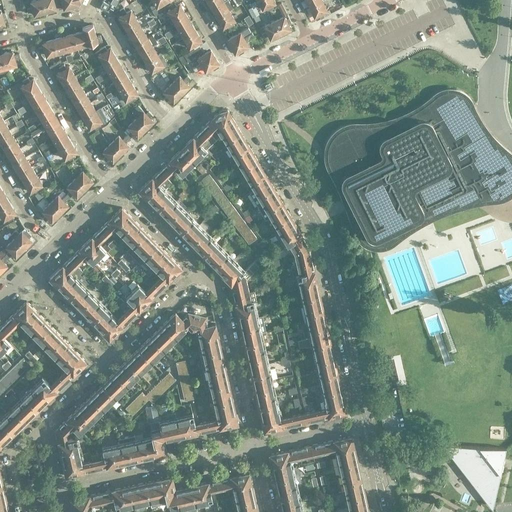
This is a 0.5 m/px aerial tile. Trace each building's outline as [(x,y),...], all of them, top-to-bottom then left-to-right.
[(45,11),(41,0),(36,0),(31,2),(32,6),(27,8),(28,12),(34,11),(35,15),(38,14),(38,13),(45,11)] [(57,4),(59,3),(57,0),(41,0),(45,11),(53,9),(53,10),(56,9),(55,5),(57,4)] [(80,1),(80,0),(57,0),(59,3),(57,4),(59,9),(64,8),(67,7),(69,10),(74,8),(74,5),(79,4),(78,2),(80,1)] [(166,0),(153,0),(154,0),(148,3),(152,9),(166,0)] [(185,13),(181,6),(181,5),(180,3),(176,5),(174,2),(178,0),(168,0),(171,4),(168,5),(170,9),(168,10),(173,19),(185,13)] [(223,2),(222,0),(207,0),(211,6),(210,6),(212,9),(223,2)] [(275,2),(274,0),(258,0),(263,8),(266,7),(267,10),(273,7),(271,4),(275,2)] [(327,10),(322,0),(310,6),(313,13),(314,16),(318,14),(320,18),(324,16),(332,12),(330,8),(327,10)] [(229,11),(223,2),(212,9),(213,11),(214,11),(218,17),(229,11)] [(292,23),(289,17),(287,15),(281,3),(277,5),(283,17),(274,21),(280,33),(287,29),(288,30),(290,29),(288,25),(292,23)] [(136,19),(131,10),(126,12),(123,7),(119,9),(122,15),(119,17),(120,19),(121,19),(125,26),(136,19)] [(234,20),(229,11),(218,17),(222,24),(221,24),(223,27),(226,25),(228,28),(234,25),(232,21),(234,20)] [(191,21),(189,19),(185,13),(173,19),(179,28),(191,21)] [(253,23),(249,16),(244,18),(248,25),(253,23)] [(142,28),(136,19),(125,26),(130,35),(142,28)] [(196,31),(192,24),(191,21),(179,28),(184,37),(196,31)] [(280,33),(274,21),(259,29),(262,33),(263,37),(269,34),(271,38),(273,37),(280,33)] [(96,36),(93,24),(82,27),(83,31),(87,44),(87,45),(98,42),(102,41),(100,35),(96,36)] [(147,37),(142,28),(130,35),(136,44),(147,37)] [(87,44),(83,31),(74,34),(77,47),(87,44)] [(202,40),(202,39),(200,37),(196,31),(184,37),(190,47),(192,45),(194,49),(200,45),(198,42),(202,40)] [(248,45),(246,41),(254,36),(252,33),(243,38),(240,32),(227,40),(235,53),(236,52),(239,55),(244,52),(243,48),(248,45)] [(77,47),(74,34),(63,37),(67,50),(77,47)] [(67,50),(63,37),(53,40),(57,52),(67,50)] [(152,46),(147,37),(136,44),(141,53),(152,46)] [(57,52),(53,40),(46,42),(46,41),(43,42),(44,46),(38,48),(39,52),(45,51),(46,55),(57,52)] [(115,56),(112,50),(112,49),(111,47),(107,49),(105,46),(99,49),(101,53),(99,54),(104,63),(115,56)] [(158,55),(152,46),(141,53),(146,62),(158,55)] [(218,63),(211,50),(198,58),(201,63),(193,68),(195,72),(204,67),(206,70),(211,67),(214,70),(219,67),(218,63)] [(15,59),(21,58),(19,53),(13,55),(12,51),(9,51),(10,52),(2,54),(6,67),(16,64),(15,59)] [(163,64),(158,55),(146,62),(150,69),(151,72),(155,69),(157,73),(163,69),(161,66),(163,64)] [(121,65),(115,56),(104,63),(110,72),(121,65)] [(74,75),(69,66),(66,67),(64,64),(59,67),(60,71),(57,73),(58,75),(59,75),(63,82),(74,75)] [(126,74),(121,65),(110,72),(115,81),(126,74)] [(157,83),(162,80),(162,81),(165,79),(162,72),(153,76),(157,83)] [(132,84),(129,79),(126,74),(115,81),(120,90),(132,84)] [(80,84),(74,75),(63,82),(67,89),(66,89),(68,91),(80,84)] [(189,86),(186,82),(191,78),(187,75),(183,79),(180,76),(172,83),(181,93),(187,87),(187,88),(189,86)] [(39,88),(35,81),(34,78),(30,80),(28,77),(22,80),(24,84),(22,85),(27,94),(39,88)] [(181,93),(172,83),(164,91),(168,94),(163,99),(166,102),(171,98),(174,101),(176,99),(176,98),(181,93)] [(85,93),(80,84),(68,91),(69,94),(70,93),(74,100),(85,93)] [(138,93),(136,90),(132,84),(120,90),(126,100),(128,98),(130,102),(136,98),(134,95),(138,93)] [(44,96),(43,94),(42,94),(39,88),(27,94),(33,104),(44,96)] [(471,105),(469,102),(469,101),(468,101),(468,100),(467,99),(466,98),(465,97),(464,96),(463,95),(462,95),(461,94),(460,94),(460,93),(459,93),(458,93),(457,92),(456,92),(455,92),(454,92),(453,91),(452,91),(451,91),(450,91),(449,91),(448,91),(447,91),(446,92),(445,92),(444,92),(443,92),(442,93),(441,93),(440,93),(439,94),(438,95),(437,95),(436,96),(429,102),(428,103),(426,104),(424,105),(423,107),(421,108),(419,109),(417,110),(415,111),(413,112),(412,113),(410,114),(408,115),(406,116),(404,117),(402,118),(400,118),(398,119),(396,120),(394,120),(392,121),(390,122),(388,122),(386,123),(383,123),(381,124),(379,124),(377,124),(374,125),(372,125),(370,125),(368,126),(365,126),(363,126),(361,126),(358,126),(356,126),(354,126),(353,126),(352,126),(351,126),(350,126),(348,127),(347,127),(346,127),(345,128),(344,128),(343,129),(342,129),(341,130),(340,131),(339,131),(338,132),(337,133),(336,134),(335,134),(335,135),(334,136),(333,137),(333,138),(332,138),(331,139),(331,140),(330,141),(330,142),(329,143),(329,144),(329,145),(328,146),(328,147),(328,148),(327,149),(327,150),(327,152),(327,153),(327,154),(327,155),(327,156),(327,157),(327,158),(327,159),(327,160),(328,161),(328,162),(328,163),(328,164),(329,165),(329,166),(330,167),(330,168),(331,169),(332,172),(334,175),(336,178),(337,181),(339,185),(340,188),(341,191),(343,194),(344,197),(345,200),(347,203),(348,206),(349,209),(350,212),(351,215),(352,218),(353,222),(354,225),(354,226),(355,227),(355,229),(355,230),(356,231),(356,232),(357,233),(357,234),(358,235),(358,236),(359,237),(360,238),(360,239),(361,240),(362,240),(363,241),(363,242),(364,242),(365,243),(366,244),(367,244),(367,245),(368,245),(369,245),(370,246),(371,246),(372,246),(373,247),(374,247),(375,247),(376,247),(377,247),(378,247),(379,247),(381,247),(382,247),(383,247),(384,247),(385,246),(386,246),(387,245),(388,245),(389,245),(390,244),(391,244),(392,243),(393,242),(397,239),(399,237),(402,235),(404,234),(406,232),(409,230),(411,229),(414,227),(416,226),(418,224),(421,223),(424,222),(426,220),(429,219),(431,218),(434,216),(437,215),(439,214),(442,213),(445,212),(447,211),(450,210),(453,209),(455,208),(458,207),(461,206),(464,205),(467,205),(469,204),(472,203),(475,203),(478,202),(481,202),(484,201),(486,201),(489,200),(494,200),(495,200),(496,200),(497,200),(498,199),(499,199),(500,199),(501,199),(502,198),(503,198),(504,198),(505,197),(506,197),(507,196),(508,196),(509,195),(510,194),(511,193),(511,192),(511,157),(511,156),(510,156),(509,155),(505,152),(504,150),(502,149),(500,148),(499,146),(497,145),(496,143),(494,142),(493,140),(491,138),(490,137),(489,135),(487,133),(488,132),(488,131),(488,130),(488,129),(487,129),(487,128),(486,128),(485,128),(484,128),(483,128),(482,126),(481,124),(479,122),(478,120),(477,119),(476,117),(475,115),(474,113),(473,111),(472,109),(471,107),(471,105)] [(90,102),(85,93),(74,100),(77,107),(78,109),(90,102)] [(49,106),(45,99),(46,99),(44,96),(33,104),(38,112),(49,106)] [(96,111),(90,102),(78,109),(80,112),(84,118),(96,111)] [(132,111),(136,115),(143,108),(138,104),(132,111)] [(55,115),(49,106),(38,112),(43,122),(55,115)] [(98,110),(103,118),(107,115),(102,107),(98,110)] [(237,125),(227,109),(222,108),(211,119),(216,127),(220,135),(221,134),(237,125)] [(101,121),(96,111),(84,118),(88,125),(89,128),(93,125),(95,129),(101,125),(99,122),(101,121)] [(153,121),(150,118),(153,115),(148,111),(146,113),(143,111),(136,119),(145,128),(151,123),(153,121)] [(60,124),(55,115),(43,122),(49,131),(60,124)] [(145,128),(136,119),(128,126),(132,130),(127,135),(130,138),(135,133),(138,136),(140,134),(145,128)] [(200,143),(216,127),(211,119),(193,137),(200,143)] [(0,135),(9,130),(4,121),(0,123),(0,135)] [(66,132),(64,130),(60,124),(49,131),(54,140),(66,132)] [(245,139),(237,125),(221,134),(229,148),(245,139)] [(14,139),(9,130),(0,135),(0,140),(3,146),(14,139)] [(71,142),(67,135),(66,132),(54,140),(59,149),(71,142)] [(129,145),(126,142),(130,138),(127,135),(122,139),(119,135),(111,143),(120,153),(126,147),(129,145)] [(206,150),(200,143),(193,137),(187,143),(200,156),(206,150)] [(20,148),(14,139),(3,146),(8,155),(20,148)] [(253,153),(245,139),(229,148),(238,162),(253,153)] [(73,153),(77,151),(75,148),(75,149),(71,142),(59,149),(65,158),(68,156),(70,160),(75,156),(73,153)] [(120,153),(111,143),(104,151),(103,151),(104,151),(100,153),(103,158),(106,161),(110,157),(113,161),(115,159),(115,158),(120,153)] [(200,156),(187,143),(181,149),(194,162),(200,156)] [(25,157),(20,148),(8,155),(14,164),(25,157)] [(194,162),(181,149),(175,155),(188,168),(194,162)] [(261,167),(253,153),(238,162),(246,176),(261,167)] [(188,168),(175,155),(169,161),(175,167),(182,174),(188,168)] [(31,166),(25,157),(14,164),(12,164),(16,172),(18,171),(19,173),(31,166)] [(159,183),(172,170),(175,167),(169,161),(152,177),(159,183)] [(36,175),(31,166),(19,173),(25,182),(36,175)] [(270,180),(264,172),(261,167),(246,176),(254,190),(270,180)] [(93,181),(90,177),(92,175),(88,170),(85,173),(83,171),(75,178),(85,188),(90,182),(91,183),(93,181)] [(42,184),(36,175),(25,182),(29,189),(28,189),(30,191),(33,189),(35,192),(41,189),(39,186),(42,184)] [(257,240),(210,175),(203,180),(249,245),(257,240)] [(164,189),(159,183),(152,177),(139,190),(151,203),(164,190),(164,189)] [(85,188),(75,178),(67,186),(71,190),(66,194),(70,197),(74,193),(77,196),(79,194),(79,193),(85,188)] [(278,194),(270,180),(254,190),(262,204),(278,194)] [(162,214),(175,202),(164,190),(151,203),(162,214)] [(0,208),(10,203),(6,196),(5,194),(0,196),(0,208)] [(68,205),(65,202),(70,197),(66,194),(62,199),(58,195),(51,203),(60,212),(66,207),(68,205)] [(286,208),(278,194),(262,204),(271,217),(286,208)] [(174,226),(187,213),(175,202),(162,214),(174,226)] [(16,212),(14,209),(14,210),(10,203),(0,208),(0,212),(4,219),(6,217),(8,221),(14,217),(12,214),(16,212)] [(60,212),(51,203),(43,210),(46,214),(42,218),(45,221),(50,217),(53,220),(55,218),(54,218),(60,212)] [(121,233),(134,219),(122,207),(109,220),(115,226),(115,227),(121,233)] [(294,222),(286,208),(271,217),(279,231),(294,222)] [(185,237),(198,225),(187,213),(174,226),(185,237)] [(133,245),(146,232),(134,219),(121,233),(133,245)] [(98,243),(115,227),(115,226),(109,220),(92,237),(98,243)] [(303,236),(294,222),(279,231),(287,245),(289,244),(303,236)] [(197,249),(209,236),(198,225),(185,237),(197,249)] [(32,241),(29,238),(31,235),(27,230),(24,233),(22,231),(19,234),(15,230),(12,234),(14,238),(24,248),(29,242),(30,243),(32,241)] [(144,257),(158,244),(146,232),(133,245),(144,257)] [(208,261),(221,248),(209,236),(197,249),(208,261)] [(309,247),(303,236),(289,244),(295,255),(295,256),(310,252),(309,247)] [(105,250),(98,243),(92,237),(86,243),(99,256),(105,250)] [(24,248),(14,238),(6,246),(10,250),(5,254),(8,257),(13,253),(16,256),(18,254),(24,248)] [(99,256),(86,243),(80,249),(86,255),(92,262),(99,256)] [(156,269),(170,256),(158,244),(144,257),(156,269)] [(220,272),(232,260),(221,248),(208,261),(220,272)] [(69,272),(86,255),(80,249),(63,265),(69,272)] [(312,261),(310,252),(295,256),(298,265),(312,261)] [(7,265),(4,262),(8,257),(5,254),(1,259),(0,257),(0,271),(5,267),(7,265)] [(169,281),(182,268),(170,256),(156,269),(162,275),(169,281)] [(242,273),(244,271),(232,260),(220,272),(231,284),(242,273)] [(315,271),(312,261),(298,265),(300,274),(315,271)] [(61,291),(75,277),(69,272),(63,265),(50,278),(61,291)] [(315,271),(300,274),(298,275),(302,290),(318,287),(315,271)] [(249,292),(246,276),(242,273),(231,284),(234,296),(249,292)] [(152,298),(169,281),(162,275),(145,291),(152,298)] [(73,303),(87,290),(75,277),(61,291),(73,303)] [(152,298),(145,291),(139,284),(132,290),(146,304),(152,298)] [(322,302),(318,287),(302,290),(305,306),(322,302)] [(85,315),(99,302),(87,290),(73,303),(85,315)] [(146,304),(132,290),(126,296),(133,303),(139,310),(146,304)] [(251,301),(249,292),(234,296),(236,305),(251,301)] [(25,326),(38,313),(26,301),(13,314),(20,320),(19,320),(25,326)] [(253,301),(251,301),(236,305),(239,321),(257,317),(253,301)] [(97,327),(111,314),(99,302),(85,315),(97,327)] [(325,318),(322,302),(305,306),(309,322),(325,318)] [(125,323),(139,310),(133,303),(116,320),(120,324),(123,321),(125,323)] [(188,326),(182,319),(175,312),(163,324),(176,338),(188,326)] [(208,326),(206,317),(188,312),(182,319),(188,326),(192,330),(197,328),(208,326)] [(37,338),(50,325),(38,313),(25,326),(37,338)] [(3,337),(12,327),(19,320),(20,320),(13,314),(0,326),(0,346),(3,350),(10,344),(3,337)] [(107,337),(120,324),(116,320),(111,314),(97,327),(107,337)] [(260,332),(257,317),(239,321),(243,336),(260,332)] [(329,333),(325,318),(309,322),(312,337),(329,333)] [(109,339),(125,323),(123,321),(120,324),(107,337),(109,339)] [(176,338),(163,324),(151,336),(164,349),(176,338)] [(219,340),(215,324),(208,326),(197,328),(201,345),(219,340)] [(43,344),(56,331),(50,325),(37,338),(43,344)] [(49,351),(62,337),(56,331),(43,344),(49,351)] [(264,348),(260,332),(243,336),(246,352),(264,348)] [(332,349),(329,336),(329,333),(312,337),(316,353),(332,349)] [(164,349),(151,336),(139,348),(152,361),(164,349)] [(61,363),(74,350),(62,337),(49,351),(61,363)] [(223,357),(219,340),(201,345),(205,361),(223,357)] [(152,361),(139,348),(127,360),(140,373),(152,361)] [(267,364),(264,348),(246,352),(250,368),(267,364)] [(336,365),(332,349),(316,353),(319,368),(336,365)] [(73,375),(86,362),(74,350),(61,363),(67,369),(67,368),(73,375)] [(0,394),(31,365),(23,357),(0,380),(0,394)] [(227,374),(225,366),(223,357),(205,361),(208,378),(227,374)] [(140,373),(127,360),(115,372),(128,385),(140,373)] [(194,399),(185,360),(175,362),(184,401),(194,399)] [(395,378),(391,362),(380,364),(383,380),(395,378)] [(271,379),(267,364),(250,368),(253,383),(271,379)] [(339,380),(336,365),(319,368),(323,384),(339,380)] [(56,392),(73,375),(67,368),(67,369),(50,385),(56,392)] [(128,385),(115,372),(103,384),(116,397),(128,385)] [(152,402),(176,378),(170,372),(146,396),(142,392),(125,409),(132,416),(149,399),(152,402)] [(230,390),(227,374),(208,378),(212,394),(230,390)] [(56,392),(50,385),(43,378),(31,390),(44,403),(56,392)] [(274,395),(271,379),(253,383),(257,399),(274,395)] [(343,396),(339,380),(323,384),(326,400),(343,396)] [(116,397),(103,384),(90,396),(103,409),(116,397)] [(44,403),(31,390),(19,402),(32,415),(44,403)] [(234,407),(230,390),(212,394),(216,411),(234,407)] [(278,410),(274,395),(257,399),(260,414),(278,410)] [(103,409),(90,396),(78,408),(91,421),(103,409)] [(343,396),(326,400),(325,400),(327,408),(329,417),(347,413),(343,396)] [(32,415),(19,402),(7,414),(20,427),(32,415)] [(238,424),(234,407),(216,411),(218,419),(220,428),(238,424)] [(91,421),(78,408),(66,420),(72,426),(79,433),(91,421)] [(329,417),(327,408),(304,413),(306,422),(329,417)] [(283,427),(281,418),(279,410),(278,410),(260,414),(264,431),(283,427)] [(306,422),(304,413),(281,418),(283,427),(306,422)] [(20,427),(7,414),(0,420),(0,431),(8,439),(20,427)] [(218,419),(195,424),(193,415),(176,419),(180,437),(220,428),(218,419)] [(180,437),(176,419),(159,422),(161,431),(162,431),(164,440),(180,437)] [(65,433),(72,426),(66,420),(55,430),(58,442),(67,441),(67,440),(65,433)] [(167,453),(164,440),(162,431),(161,431),(152,434),(152,437),(153,437),(157,455),(167,453)] [(356,453),(352,436),(334,440),(336,449),(337,457),(356,453)] [(153,437),(152,437),(136,441),(140,459),(157,455),(153,437)] [(80,455),(78,444),(76,438),(67,440),(67,441),(58,442),(62,459),(80,455)] [(336,449),(334,440),(311,445),(313,454),(336,449)] [(140,459),(136,441),(119,445),(124,463),(140,459)] [(124,463),(119,445),(103,448),(105,458),(107,467),(124,463)] [(313,454),(311,445),(287,451),(289,459),(290,459),(313,454)] [(456,458),(471,447),(446,446),(456,458)] [(503,460),(506,448),(471,447),(456,458),(478,487),(492,476),(498,483),(503,460)] [(291,467),(290,459),(289,459),(287,451),(269,455),(273,471),(291,467)] [(359,469),(356,453),(337,457),(341,474),(359,469)] [(84,472),(82,463),(80,455),(62,459),(66,476),(84,472)] [(105,458),(82,463),(84,472),(107,467),(105,458)] [(295,484),(291,467),(273,471),(277,488),(295,484)] [(363,486),(359,469),(341,474),(345,490),(363,486)] [(253,489),(249,472),(231,476),(233,485),(235,493),(253,489)] [(212,500),(210,490),(233,485),(231,476),(200,484),(204,502),(212,500)] [(493,506),(498,483),(492,476),(478,487),(493,506),(492,506),(493,506)] [(177,498),(175,489),(172,477),(162,479),(166,497),(169,511),(179,509),(179,507),(177,498)] [(166,497),(162,479),(145,483),(150,501),(166,497)] [(150,501),(145,483),(129,486),(133,504),(150,501)] [(204,502),(200,484),(191,485),(195,504),(204,502)] [(299,500),(295,484),(277,488),(281,505),(299,500)] [(195,504),(191,485),(175,489),(177,498),(179,507),(195,504)] [(133,504),(129,486),(120,488),(124,506),(133,504)] [(367,503),(363,486),(345,490),(349,507),(367,503)] [(124,506),(120,488),(112,490),(114,499),(116,508),(124,506)] [(257,506),(253,489),(235,493),(238,510),(257,506)] [(114,499),(112,490),(89,495),(91,504),(114,499)] [(92,511),(93,511),(91,504),(89,495),(71,499),(74,511),(92,511)] [(301,511),(299,500),(281,505),(282,511),(301,511)] [(0,511),(9,511),(7,501),(0,503),(0,511)] [(368,511),(369,511),(367,503),(349,507),(349,511),(368,511)]
